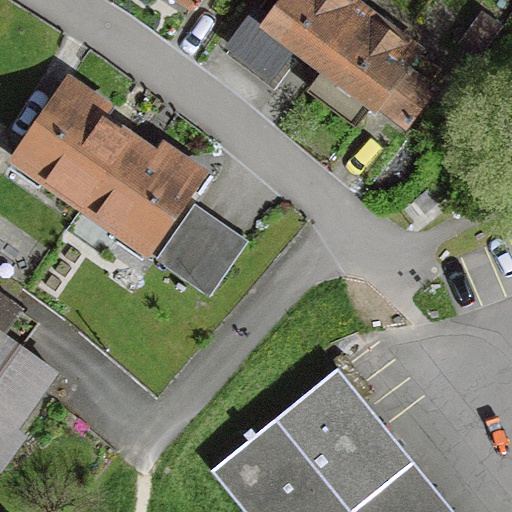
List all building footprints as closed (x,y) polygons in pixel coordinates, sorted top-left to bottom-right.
[(171,0),(187,10),(193,0),(171,0)] [(277,0),(257,27),(314,69),(358,10),(345,0),(277,0)] [(358,10),(314,69),(370,112),(375,105),(399,122),(423,91),(399,73),(415,52),(358,10)] [(123,139),(96,121),(102,111),(61,83),(9,159),(76,206),(123,139)] [(149,157),(123,139),(76,206),(144,254),(197,177),(155,147),(149,157)] [(409,202),(419,215),(443,196),(433,183),(409,202)] [(204,295),(239,245),(189,209),(153,260),(204,295)] [(0,440),(36,390),(48,373),(0,338),(0,324),(11,309),(0,301),(0,440)] [(244,442),(206,472),(238,511),(447,511),(408,463),(333,371),(251,437),(246,430),(239,436),(244,442)]
